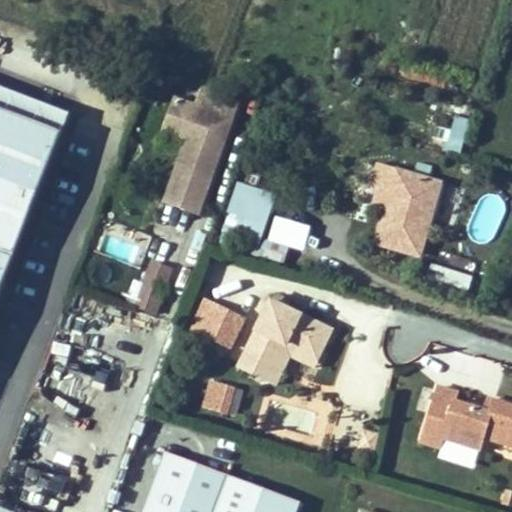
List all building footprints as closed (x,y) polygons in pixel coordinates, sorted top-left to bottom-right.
[(0,107),(61,131),(68,112),(0,85),(0,107)] [(199,214),(239,103),(227,98),(221,115),(176,99),(164,132),(188,140),(166,202),(199,214)] [(0,284),(61,131),(0,107),(0,284)] [(466,132),(469,122),(455,118),(453,128),(466,132)] [(461,149),(466,132),(453,128),(448,145),(461,149)] [(428,181),(432,167),(417,163),(413,176),(428,181)] [(389,204),(398,173),(378,167),(373,187),(379,189),(376,201),(389,204)] [(433,226),(445,186),(398,172),(389,204),(378,243),(420,255),(429,225),(433,226)] [(260,244),(277,195),(239,183),(229,213),(241,217),(234,236),(260,244)] [(104,235),(99,250),(129,260),(134,245),(104,235)] [(284,263),(289,247),(266,239),(260,255),(284,263)] [(164,290),(171,271),(152,264),(145,283),(164,290)] [(429,264),(425,279),(469,290),(473,275),(429,264)] [(155,314),(164,290),(145,283),(140,298),(136,307),(155,314)] [(136,307),(140,298),(130,294),(127,303),(136,307)] [(288,309),(291,303),(275,295),(272,301),(288,309)] [(201,334),(216,304),(206,300),(192,329),(201,334)] [(282,316),(286,308),(272,301),(268,309),(282,316)] [(230,348),(244,318),(216,304),(201,334),(230,348)] [(332,331),(286,308),(282,316),(268,309),(240,367),(269,381),(287,345),(318,359),(332,331)] [(318,359),(287,345),(269,381),(276,385),(291,355),(316,367),(318,359)] [(228,415),(235,388),(211,381),(207,395),(215,397),(211,410),(228,415)] [(511,406),(495,401),(491,413),(483,410),(455,402),(458,393),(439,387),(422,442),(441,448),(444,438),(481,450),(485,438),(511,446),(511,406)] [(211,410),(215,397),(207,395),(204,408),(211,410)] [(491,413),(495,401),(486,398),(483,410),(491,413)] [(374,454),(379,434),(363,430),(359,451),(374,454)] [(476,467),(481,450),(444,438),(441,448),(439,455),(476,467)] [(296,511),(300,503),(167,453),(144,511),(296,511)] [(511,490),(504,489),(500,504),(511,506),(511,490)]
